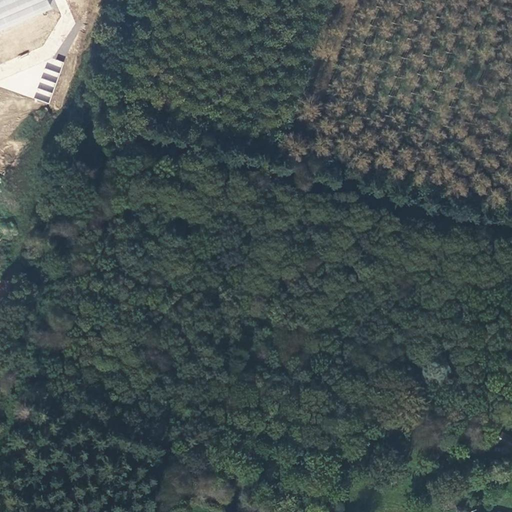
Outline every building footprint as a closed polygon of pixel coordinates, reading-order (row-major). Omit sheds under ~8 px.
[(0,0),(0,31),(49,10),(44,0),(0,0)] [(47,57),(34,98),(49,103),(62,62),(47,57)] [(511,439),(502,434),(496,445),(508,451),(511,443),(511,439)] [(208,465),(204,479),(212,481),(216,467),(208,465)] [(469,488),(466,495),(481,501),(483,493),(469,488)]
